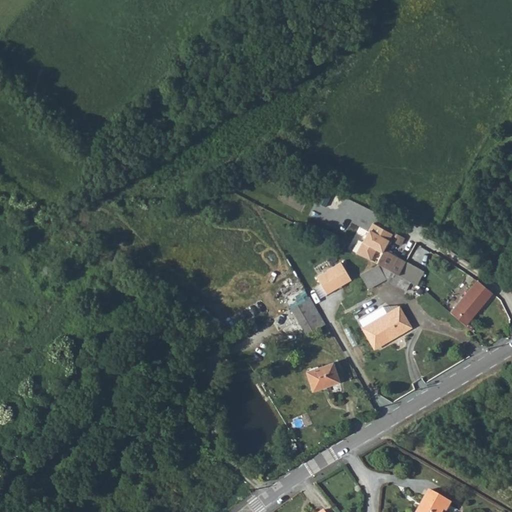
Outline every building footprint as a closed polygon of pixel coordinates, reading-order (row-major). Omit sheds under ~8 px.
[(377,251),(383,254),(385,250),(393,235),(373,225),(356,254),(371,262),(377,251)] [(383,254),(378,265),(388,270),(396,274),(399,275),(406,262),(385,250),(383,254)] [(351,280),(341,262),(317,277),(327,295),(351,280)] [(425,273),(406,262),(399,275),(406,279),(410,273),(417,276),(412,283),(418,286),(425,273)] [(382,273),(378,265),(360,275),(364,283),(382,273)] [(382,273),(364,283),(368,290),(386,279),(382,273)] [(406,279),(411,282),(412,283),(417,276),(410,273),(406,279)] [(399,275),(396,274),(392,281),(406,290),(411,282),(406,279),(399,275)] [(477,280),(450,313),(466,326),(492,293),(477,280)] [(325,324),(310,298),(304,302),(318,328),(325,324)] [(318,328),(304,302),(291,309),(306,335),(318,328)] [(396,305),(382,306),(359,320),(363,327),(397,307),(396,305)] [(363,328),(374,348),(410,327),(398,307),(397,307),(363,327),(363,328)] [(313,390),(328,385),(339,381),(332,363),(306,372),(313,390)] [(446,511),(450,502),(428,490),(416,511),(441,511),(443,510),(446,511)]
